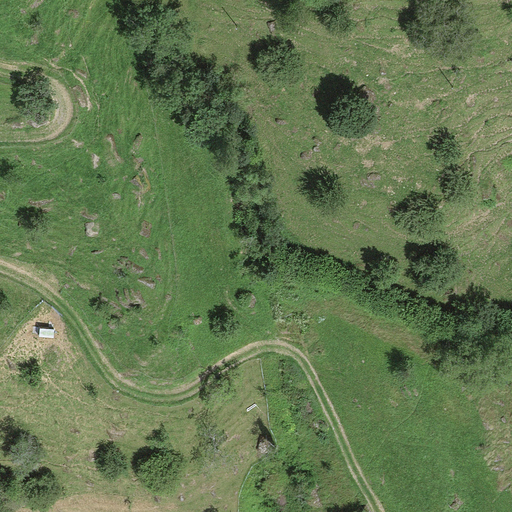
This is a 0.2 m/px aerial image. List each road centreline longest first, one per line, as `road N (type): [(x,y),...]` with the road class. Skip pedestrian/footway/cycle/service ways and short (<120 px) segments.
road 1 (track): [(372,511),(289,353),(250,351),(172,396),(124,395),(99,382),(46,292),(0,275)]
road 2 (track): [(0,142),(28,141),(47,122),(47,102),(33,83),(0,72)]
